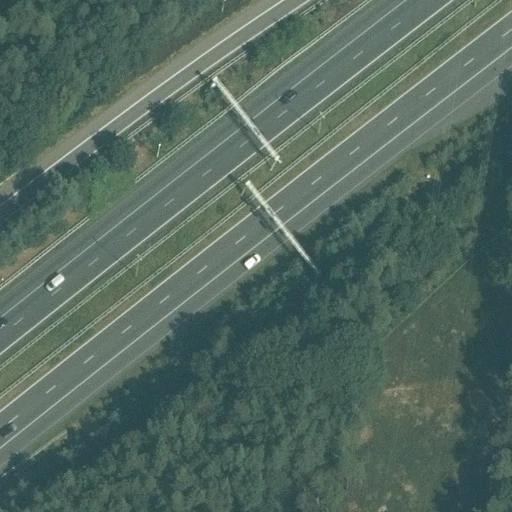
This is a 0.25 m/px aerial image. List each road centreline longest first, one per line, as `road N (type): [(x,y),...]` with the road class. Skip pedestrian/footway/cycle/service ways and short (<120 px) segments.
road 1 (motorway): [(0,445),(511,42)]
road 2 (motorway): [(419,0),(0,331)]
road 3 (motorway): [(301,0),(209,59),(0,218)]
